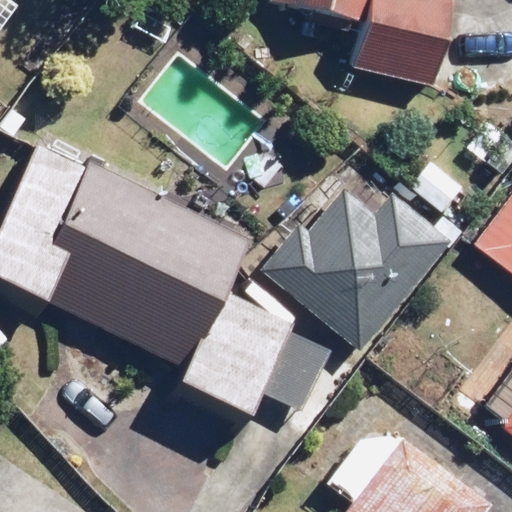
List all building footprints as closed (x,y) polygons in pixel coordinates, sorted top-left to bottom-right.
[(0,0),(0,43),(19,18),(0,4),(0,0)] [(276,0),(274,15),(361,29),(355,72),(446,85),(458,1),(453,0),(276,0)] [(183,370),(170,396),(249,434),(269,392),(307,410),(334,355),(295,337),(303,319),(230,284),(252,237),(43,138),(0,228),(0,315),(33,331),(46,305),(183,370)] [(404,189),(393,180),(373,203),(340,176),(263,268),(358,347),(457,229),(445,219),(468,192),(429,159),(404,189)] [(511,194),(472,243),(511,275),(511,194)] [(511,417),(501,432),(511,439),(511,417)] [(353,506),(348,511),(497,511),(498,511),(377,418),(326,485),(353,506)]
